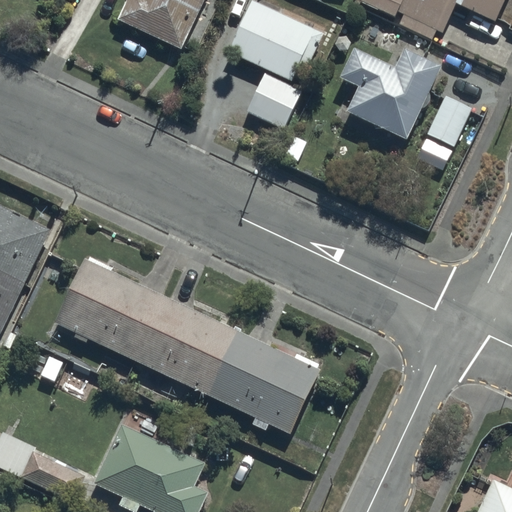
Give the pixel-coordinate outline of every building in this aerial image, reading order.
[(126,0),(116,25),(181,54),(205,0),(126,0)] [(441,37),(454,9),(494,27),(507,0),(359,0),(358,3),(395,20),(397,15),(403,18),(398,27),(431,42),(435,34),(441,37)] [(265,76),(292,88),(301,67),(307,70),(323,37),(252,4),(227,58),(265,76)] [(352,51),(338,81),(356,90),(344,115),(406,144),(440,72),(404,55),(396,72),(352,51)] [(292,88),(265,76),(245,117),(283,133),(303,93),(292,88)] [(454,151),(472,112),(443,99),(425,138),(454,151)] [(0,210),(0,338),(51,236),(0,210)] [(296,358),(295,362),(83,262),(52,327),(73,337),(72,340),(86,346),(87,344),(254,422),(251,429),(267,436),(270,430),(291,440),(322,375),(317,372),(318,369),(296,358)] [(121,429),(93,488),(122,501),(118,509),(123,511),(138,511),(140,509),(145,511),(199,511),(207,497),(193,491),(204,468),(121,429)] [(2,436),(0,439),(0,471),(72,507),(85,480),(34,456),(36,453),(2,436)] [(511,511),(511,492),(493,483),(478,511),(511,511)]
